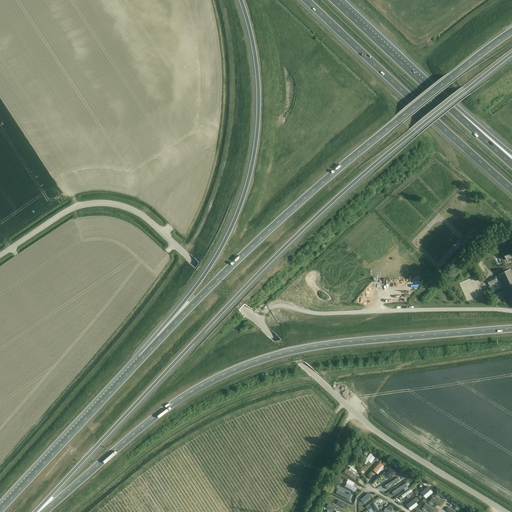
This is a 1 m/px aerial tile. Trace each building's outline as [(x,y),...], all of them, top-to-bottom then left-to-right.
[(511,245),(511,244),(507,245),(504,247),(505,252),(503,253),(506,261),(511,258),(511,245)] [(511,273),(510,270),(499,275),(500,277),(511,303),(511,273)] [(499,275),(487,281),(490,288),(498,284),(497,282),(499,281),(498,278),(500,277),(499,275)] [(371,452),(364,463),(366,464),(374,454),(371,452)] [(380,462),(374,470),(376,472),(383,465),(380,462)] [(396,466),(386,473),(389,477),(399,471),(396,466)] [(347,468),(344,472),(355,480),(358,476),(356,474),(357,472),(351,468),(349,470),(347,468)] [(398,477),(385,486),(387,489),(400,480),(398,477)] [(346,483),(345,486),(355,492),(357,489),(346,483)] [(405,483),(392,492),(394,495),(407,486),(405,483)] [(428,486),(421,493),(423,496),(431,490),(428,486)] [(337,489),(336,493),(350,500),(352,494),(349,493),(348,495),(337,489)] [(411,489),(402,495),(404,498),(413,491),(411,489)] [(438,491),(436,494),(446,499),(448,496),(438,491)] [(432,497),(430,500),(439,506),(441,503),(432,497)] [(409,508),(416,503),(416,502),(414,499),(412,500),(406,505),(409,508)] [(339,500),(337,504),(346,509),(348,505),(339,500)] [(452,500),(451,503),(460,508),(462,505),(452,500)]
